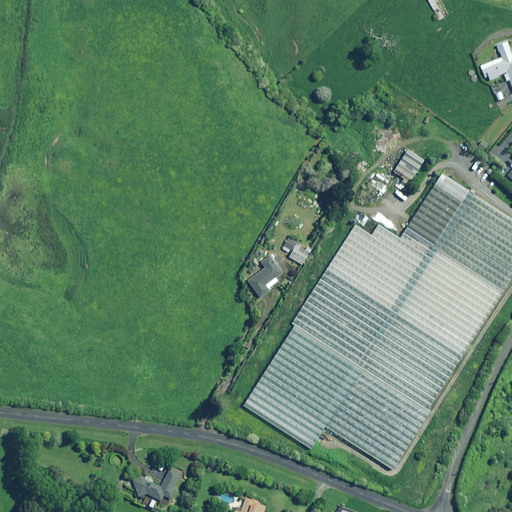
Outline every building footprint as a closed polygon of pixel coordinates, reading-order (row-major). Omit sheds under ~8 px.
[(511,53),(507,42),(497,46),(501,57),(480,66),(485,78),(488,76),(490,81),(504,75),(506,81),(509,80),(511,87),(511,53)] [(424,160),(407,150),(393,171),(410,182),(424,160)] [(365,217),(361,215),(291,324),(294,325),(243,405),(310,448),(325,426),(471,195),(440,176),(400,239),(365,217)] [(511,221),(471,195),(325,426),(390,468),(511,276),(511,221)] [(311,249),(298,242),(287,236),(281,249),(291,254),(289,258),(302,265),(311,249)] [(260,297),(269,290),(286,277),(279,269),(269,256),(261,263),(265,268),(248,282),(260,297)] [(132,479),(138,497),(146,494),(147,494),(143,503),(153,507),(157,499),(161,501),(163,496),(172,500),(176,489),(174,488),(180,474),(170,469),(161,487),(143,479),(142,476),(132,479)] [(264,511),(267,504),(245,497),(240,511),(235,510),(234,511),(264,511)]
